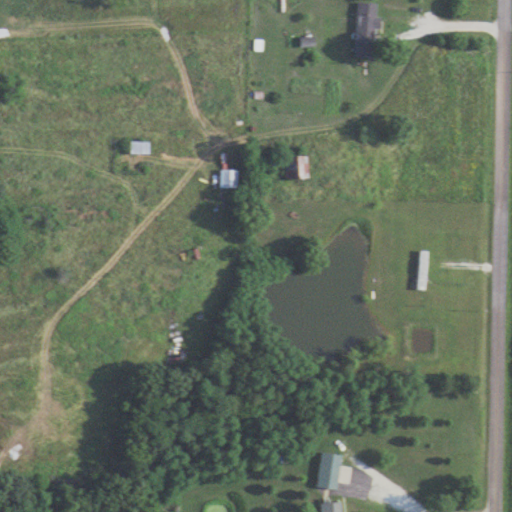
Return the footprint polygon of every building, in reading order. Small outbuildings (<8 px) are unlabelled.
[(356,2),(355,56),(378,57),(379,2),(356,2)] [(149,153),(149,141),(130,141),(130,153),(149,153)] [(308,156),(284,157),(285,180),(310,179),(308,156)] [(237,170),(220,170),(220,188),(237,188),(237,170)] [(341,455),(319,453),(316,487),(338,489),(341,455)] [(323,503),(322,511),(344,511),(344,503),(323,503)]
